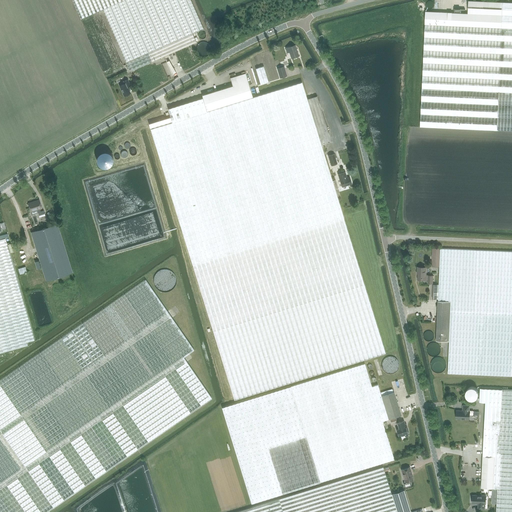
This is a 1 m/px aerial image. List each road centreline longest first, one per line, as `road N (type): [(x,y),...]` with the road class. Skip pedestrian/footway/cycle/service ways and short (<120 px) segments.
road 1 (unclassified): [(447,511),(360,136),(302,19)]
road 2 (unclassified): [(0,191),(232,50),(302,19)]
